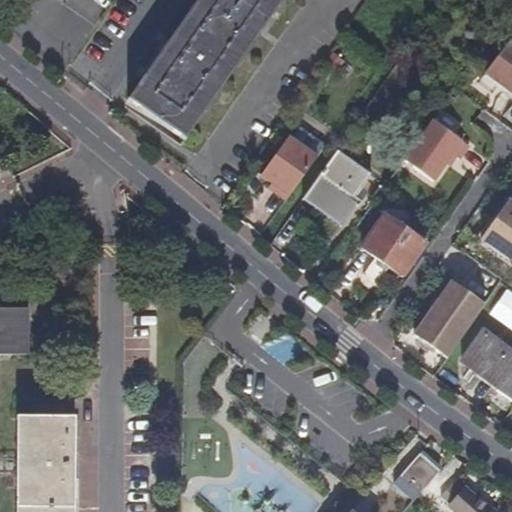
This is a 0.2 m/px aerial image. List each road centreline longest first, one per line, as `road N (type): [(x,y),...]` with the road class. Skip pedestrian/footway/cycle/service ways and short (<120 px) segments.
road 1 (residential): [(109,511),(112,205),(128,160)]
road 2 (residential): [(361,354),(128,160)]
road 3 (unknown): [(202,222),(361,0)]
road 4 (unclassified): [(361,354),(507,142)]
road 5 (residential): [(511,467),(361,354)]
road 6 (unknown): [(71,114),(157,0)]
road 7 (residential): [(107,144),(0,55)]
road 8 (residential): [(107,144),(80,167),(0,207)]
